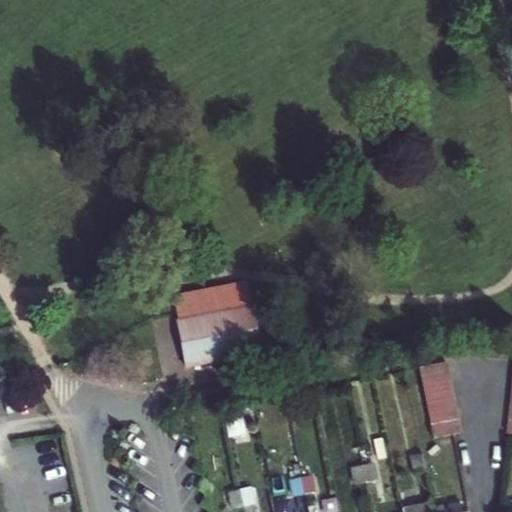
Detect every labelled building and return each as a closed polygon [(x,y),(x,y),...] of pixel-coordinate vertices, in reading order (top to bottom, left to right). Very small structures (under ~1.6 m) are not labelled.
[(173,296),(178,323),(252,309),(260,353),(285,349),(275,291),(249,295),(247,282),(173,296)] [(252,309),(178,323),(186,367),(260,353),(255,323),(252,309)] [(460,435),(447,363),(420,369),(434,440),(460,435)] [(274,412),(277,425),(288,423),(285,410),(274,412)] [(436,469),(432,453),(423,455),(426,471),(436,469)] [(411,458),(414,474),(426,471),(423,455),(411,458)] [(363,467),(366,484),(376,481),(373,465),(363,467)] [(352,469),(355,486),(366,484),(363,467),(352,469)] [(239,493),(242,506),(252,503),(244,469),(235,472),(239,493)] [(303,480),(306,496),(316,494),(313,478),(303,480)] [(303,480),(290,482),(293,498),(306,496),(303,480)] [(239,493),(229,495),(232,508),(242,506),(239,493)] [(469,511),(466,495),(433,502),(434,504),(435,511),(469,511)]
